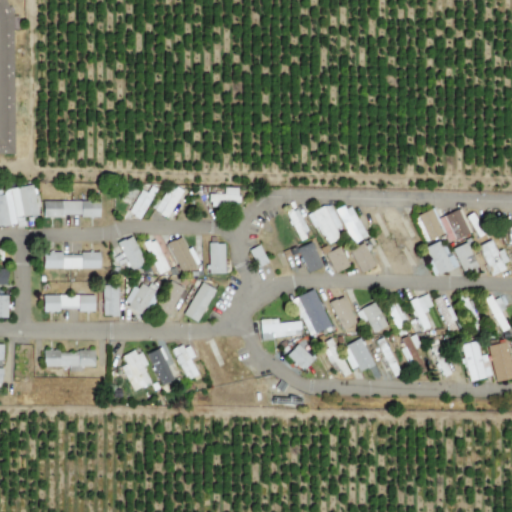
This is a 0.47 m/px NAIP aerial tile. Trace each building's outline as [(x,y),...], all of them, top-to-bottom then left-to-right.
[(0,152),(12,153),(12,99),(4,99),(0,98),(0,152)] [(153,212),(166,218),(179,190),(166,184),(153,212)] [(36,215),(31,185),(1,190),(2,195),(0,194),(0,226),(22,223),(21,217),(36,215)] [(145,193),(139,190),(127,213),(139,219),(154,188),(149,185),(145,193)] [(208,194),(208,205),(236,205),(237,188),(222,187),(222,194),(208,194)] [(41,201),(41,217),(98,216),(98,200),(41,201)] [(321,245),(338,238),(334,229),(338,228),(329,204),(309,212),(321,245)] [(365,236),(347,204),(334,212),(352,243),(365,236)] [(284,213),(297,241),(308,236),(295,208),(284,213)] [(466,234),(457,210),(433,218),(430,209),(416,214),(425,240),(442,234),(445,242),(466,234)] [(128,270),(143,263),(130,236),(115,243),(128,270)] [(178,272),(197,264),(190,248),(185,250),(180,237),(165,243),(178,272)] [(153,238),(142,243),(155,274),(166,270),(153,238)] [(453,267),(441,239),(421,248),(433,276),(453,267)] [(501,249),(494,251),(489,240),(476,245),(487,273),(507,265),(501,249)] [(319,268),(311,242),(296,247),(304,272),(319,268)] [(450,248),(461,273),(475,267),(464,242),(450,248)] [(222,274),(221,243),(206,243),(207,274),(222,274)] [(359,273),(373,266),(361,243),(347,250),(359,273)] [(266,262),(257,245),(246,250),(255,268),(266,262)] [(347,266),(337,247),(323,253),(332,273),(347,266)] [(98,269),(98,253),(41,252),(41,268),(98,269)] [(134,280),(124,307),(143,314),(153,287),(134,280)] [(195,323),(213,289),(199,282),(181,315),(195,323)] [(328,325),(311,289),(290,299),(307,336),(328,325)] [(419,331),(427,327),(421,311),(430,307),(425,294),(408,300),(419,331)] [(92,311),(92,295),(41,295),(41,310),(92,311)] [(339,330),(354,324),(342,296),(327,302),(339,330)] [(356,310),(368,334),(384,326),(372,302),(356,310)] [(437,310),(443,325),(453,320),(447,305),(437,310)] [(258,338),(298,336),(298,322),(275,323),(274,319),(258,319),(258,338)] [(398,349),(412,376),(423,371),(406,335),(398,339),(402,347),(398,349)] [(339,347),(351,373),(370,363),(358,338),(339,347)] [(458,345),(462,363),(463,363),(467,381),(489,376),(484,355),(477,356),(474,341),(458,345)] [(486,345),(491,381),(510,379),(505,342),(486,345)] [(284,355),(301,370),(312,358),(295,343),(284,355)] [(187,358),(191,356),(185,344),(170,351),(184,380),(195,375),(187,358)] [(178,377),(164,345),(144,354),(158,385),(178,377)] [(441,377),(448,374),(436,345),(428,347),(441,377)] [(340,376),(345,374),(335,346),(323,350),(331,371),(338,369),(340,376)] [(123,364),(119,366),(130,392),(149,385),(141,366),(142,366),(136,349),(120,355),(123,364)] [(92,350),(41,351),(41,366),(92,365),(92,350)]
